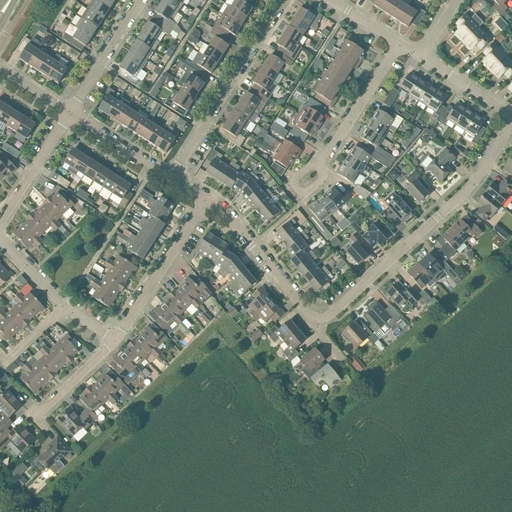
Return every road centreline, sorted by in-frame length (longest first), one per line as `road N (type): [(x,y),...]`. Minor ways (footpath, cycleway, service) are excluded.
road 1 (residential): [(315,317),(329,314),(439,219),(503,137),(507,121),(498,108),(420,57)]
road 2 (residential): [(171,177),(287,0)]
road 3 (residential): [(301,185),(397,43)]
road 4 (residential): [(205,201),(114,339)]
road 5 (residential): [(205,201),(225,214),(300,311),(315,317)]
road 6 (residential): [(70,114),(141,0)]
road 7 (residential): [(48,433),(34,416),(114,339)]
road 8 (residential): [(0,221),(70,114)]
